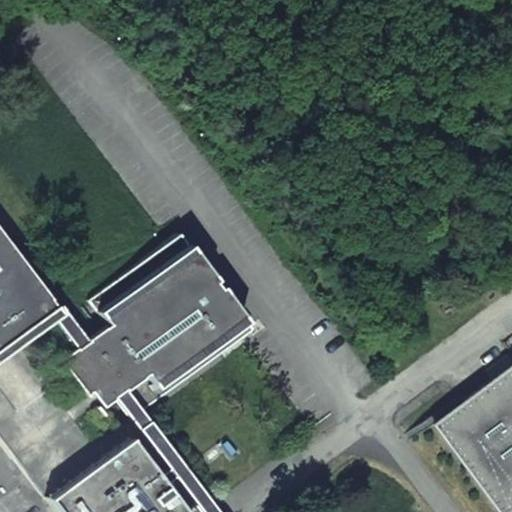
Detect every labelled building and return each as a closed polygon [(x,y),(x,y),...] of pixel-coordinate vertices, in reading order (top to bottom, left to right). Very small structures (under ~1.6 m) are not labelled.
[(61,343),(36,362),(65,396),(73,391),(83,404),(100,392),(106,387),(123,409),(228,322),(201,283),(197,285),(193,278),(195,276),(160,234),(72,308),(87,323),(67,338),(61,343)] [(0,324),(27,302),(0,267),(0,324)] [(33,298),(27,302),(61,343),(67,338),(33,298)] [(511,511),(511,360),(460,401),(432,424),(497,511),(511,511)] [(100,392),(196,511),(212,511),(123,409),(106,387),(100,392)] [(15,490),(31,511),(157,511),(95,429),(30,479),(15,490)]
